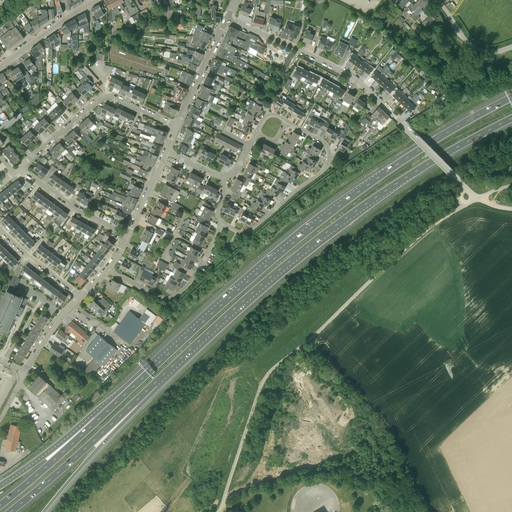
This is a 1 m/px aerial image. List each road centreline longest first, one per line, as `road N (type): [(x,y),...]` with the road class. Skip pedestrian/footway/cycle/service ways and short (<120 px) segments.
road 1 (motorway): [(511,97),(332,210),(150,369)]
road 2 (motorway): [(153,384),(325,232),(511,118)]
road 3 (unclassified): [(217,511),(266,374),(425,230),(478,198)]
road 4 (residential): [(401,123),(354,78),(227,20)]
road 5 (motorway): [(150,369),(0,504)]
road 6 (residential): [(222,225),(245,232),(323,170),(327,147),(286,120)]
road 7 (motorway): [(10,511),(153,384)]
road 8 (residential): [(20,168),(106,95),(178,126)]
road 9 (motorway): [(150,369),(0,485)]
road 10 (motorway): [(44,511),(153,384)]
road 11 (residential): [(107,270),(172,299),(222,225)]
road 12 (residential): [(127,235),(20,168)]
